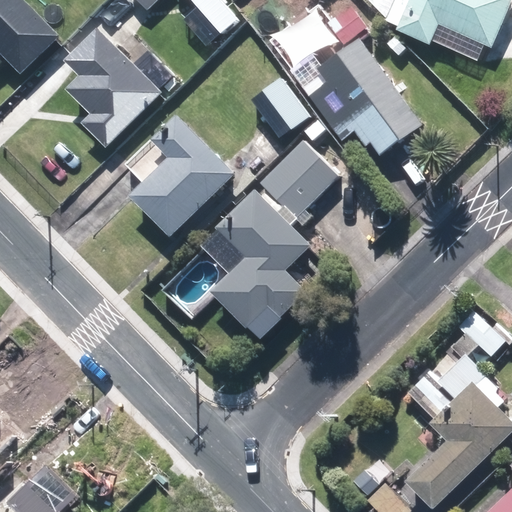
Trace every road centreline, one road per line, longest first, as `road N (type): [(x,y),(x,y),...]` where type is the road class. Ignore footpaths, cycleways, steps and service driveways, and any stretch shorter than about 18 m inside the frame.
road 1 (residential): [(511,191),(231,466)]
road 2 (residential): [(0,230),(231,466)]
